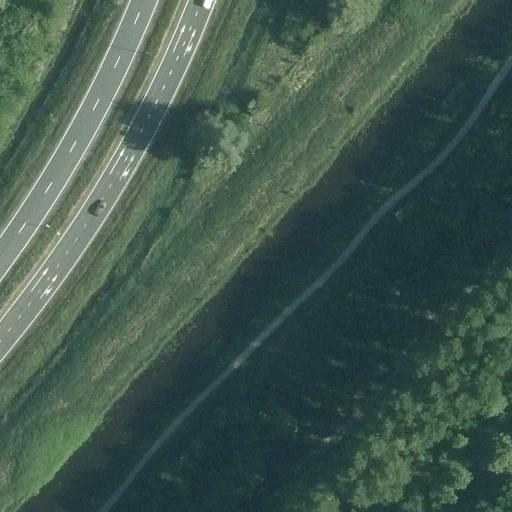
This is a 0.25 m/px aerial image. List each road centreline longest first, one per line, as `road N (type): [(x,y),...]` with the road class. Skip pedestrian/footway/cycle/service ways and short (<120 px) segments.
road 1 (primary): [(0,342),(105,195),(203,0)]
road 2 (unknown): [(249,511),(344,430),(401,361),(511,255)]
road 3 (primary): [(142,0),(87,119),(0,259)]
